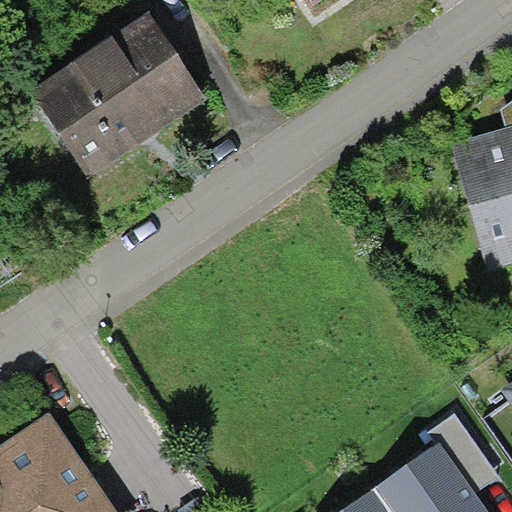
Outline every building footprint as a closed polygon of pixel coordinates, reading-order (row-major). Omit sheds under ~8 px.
[(327,0),(291,0),(303,17),(327,0)] [(195,105),(141,26),(23,107),(77,186),(195,105)] [(511,99),(493,113),(502,135),(511,132),(511,99)] [(511,132),(502,135),(444,151),(478,279),(511,269),(511,132)] [(511,390),(497,401),(511,422),(511,390)] [(424,456),(465,511),(468,511),(499,490),(446,419),(414,442),(424,456)] [(0,511),(98,511),(40,422),(0,447),(0,511)] [(465,511),(424,456),(373,494),(386,511),(465,511)] [(386,511),(373,494),(348,511),(386,511)]
